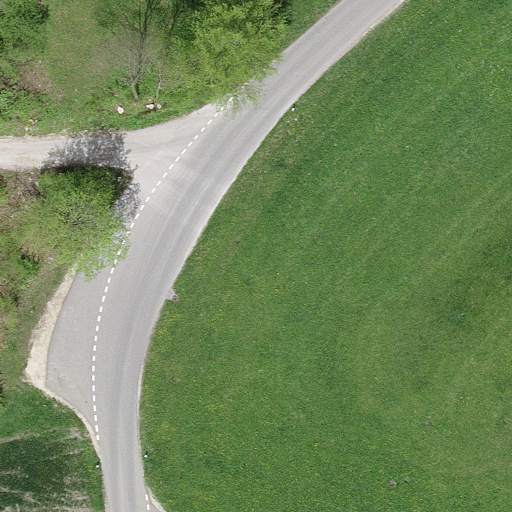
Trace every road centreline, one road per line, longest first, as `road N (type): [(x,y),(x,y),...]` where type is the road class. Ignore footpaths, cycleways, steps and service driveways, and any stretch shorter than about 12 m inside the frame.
road 1 (tertiary): [(129,511),(120,330),(139,261),(195,180),(291,73),(372,0)]
road 2 (track): [(0,153),(115,149),(195,180)]
